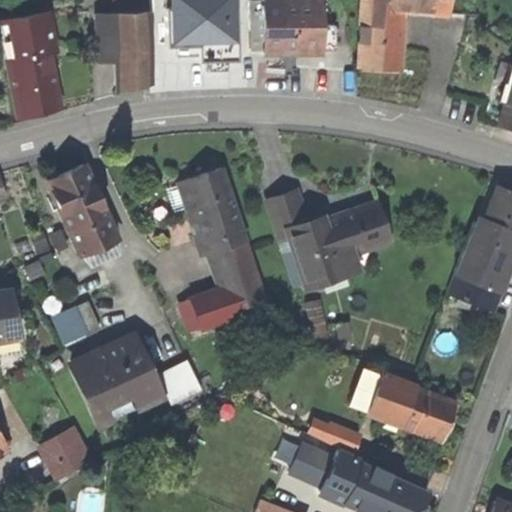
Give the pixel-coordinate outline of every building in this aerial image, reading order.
[(177,0),(179,39),(197,38),(197,64),(233,64),(233,56),(321,55),(320,0),(177,0)] [(357,0),(354,68),(401,71),(403,14),(446,16),(447,0),(357,0)] [(48,12),(6,21),(14,58),(2,61),(14,120),(64,110),(51,50),(56,49),(48,12)] [(112,14),(94,14),(96,63),(115,62),(116,93),(150,82),(146,12),(112,14)] [(171,38),(151,38),(151,80),(171,80),(171,38)] [(511,65),(494,127),(511,132),(511,65)] [(84,165),(43,183),(77,259),(118,240),(84,165)] [(220,167),(178,182),(204,257),(214,288),(187,298),(199,332),(232,321),(245,308),(266,300),(246,243),(220,167)] [(452,275),(445,293),(492,312),(499,294),(511,261),(511,192),(493,185),(481,218),(475,216),(452,275)] [(275,240),(284,237),(281,228),(305,220),(295,190),(262,200),(275,240)] [(305,220),(281,228),(302,290),(359,271),(354,256),(390,244),(375,200),(322,218),(321,214),(305,220)] [(0,340),(17,338),(8,286),(0,287),(0,340)] [(66,365),(98,431),(166,399),(155,377),(134,333),(66,365)] [(185,362),(155,377),(166,399),(169,406),(199,391),(185,362)] [(379,372),(363,417),(440,446),(456,401),(379,372)] [(307,412),(303,431),(355,444),(359,424),(307,412)] [(91,459),(72,426),(34,448),(53,481),(91,459)] [(279,432),(273,458),(287,462),(293,435),(279,432)] [(350,511),(417,511),(427,491),(337,451),(317,497),(350,511)] [(251,511),(305,511),(306,510),(257,494),(251,511)] [(511,511),(511,503),(493,497),(488,511),(511,511)]
